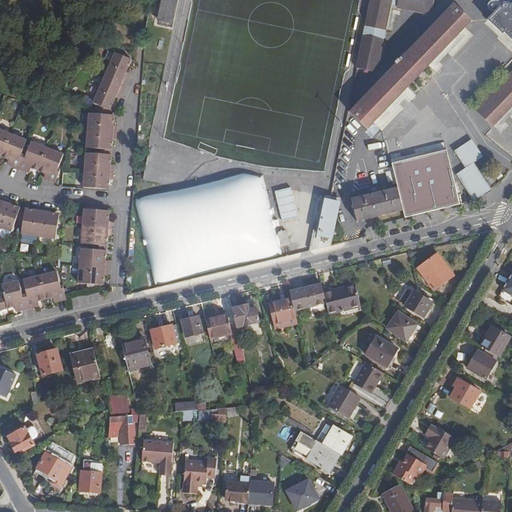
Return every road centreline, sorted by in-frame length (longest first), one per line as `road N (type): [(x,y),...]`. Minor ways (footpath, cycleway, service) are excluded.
road 1 (residential): [(511,220),(498,215),(0,338)]
road 2 (residential): [(511,226),(342,511)]
